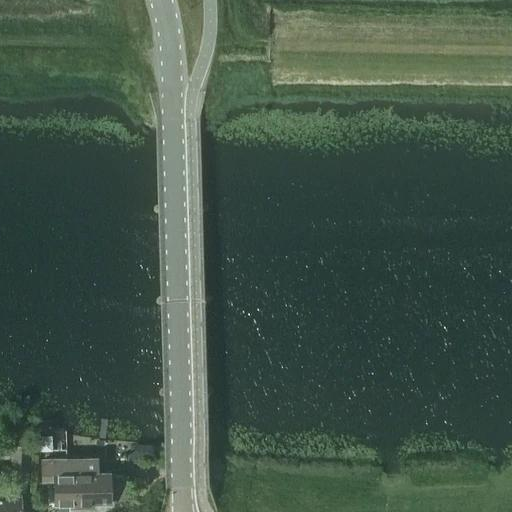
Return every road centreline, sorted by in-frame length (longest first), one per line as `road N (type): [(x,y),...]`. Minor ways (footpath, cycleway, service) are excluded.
road 1 (tertiary): [(186,511),(171,19),(162,0)]
road 2 (track): [(209,41),(511,48)]
